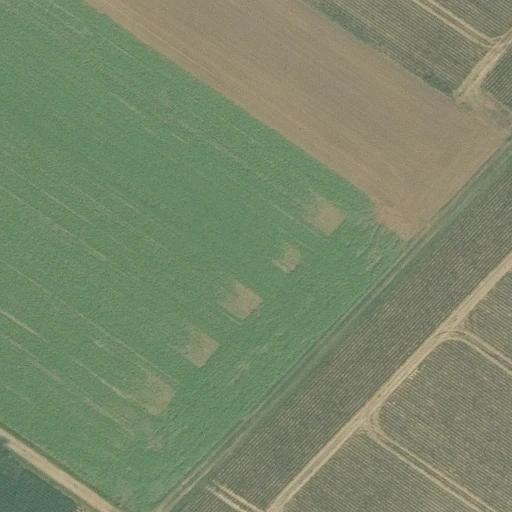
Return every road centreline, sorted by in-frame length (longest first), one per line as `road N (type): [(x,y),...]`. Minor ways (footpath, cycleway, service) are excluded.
road 1 (track): [(156,511),(511,142)]
road 2 (track): [(0,436),(110,511)]
